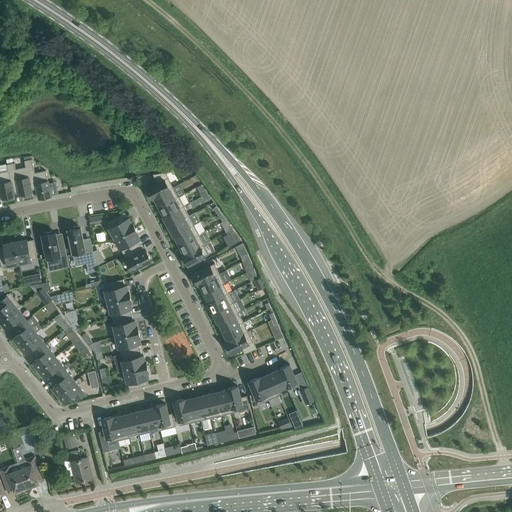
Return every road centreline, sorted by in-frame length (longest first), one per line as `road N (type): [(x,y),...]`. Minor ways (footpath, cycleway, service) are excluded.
road 1 (track): [(142,0),(198,43),(275,124),(329,194),(372,270),(447,312),(467,336),(503,474)]
road 2 (secondary): [(403,485),(353,352),(303,253),(226,153),(155,89)]
road 3 (secondary): [(155,89),(217,159),(269,237),(336,369),(379,487)]
road 4 (residential): [(0,216),(130,193),(169,262)]
road 5 (tertiary): [(174,506),(379,487)]
road 6 (residential): [(165,387),(53,414),(9,358)]
road 7 (secondary): [(155,89),(34,0)]
road 8 (residential): [(165,387),(140,278),(169,262)]
road 9 (residential): [(169,262),(222,374)]
